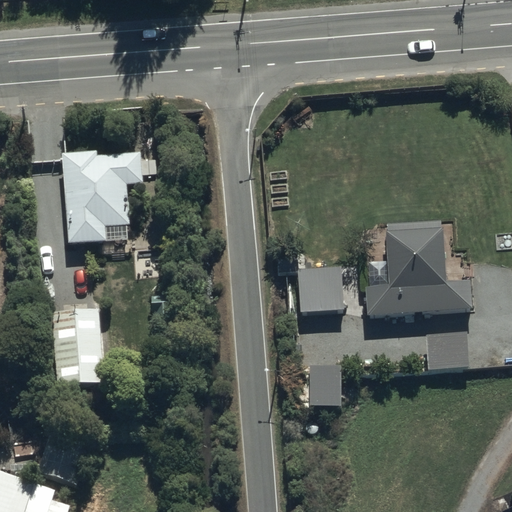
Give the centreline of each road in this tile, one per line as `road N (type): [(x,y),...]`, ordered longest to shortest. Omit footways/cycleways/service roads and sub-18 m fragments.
road 1 (unclassified): [(227,48),(263,511)]
road 2 (secondary): [(227,48),(511,24)]
road 3 (secondary): [(0,65),(227,48)]
